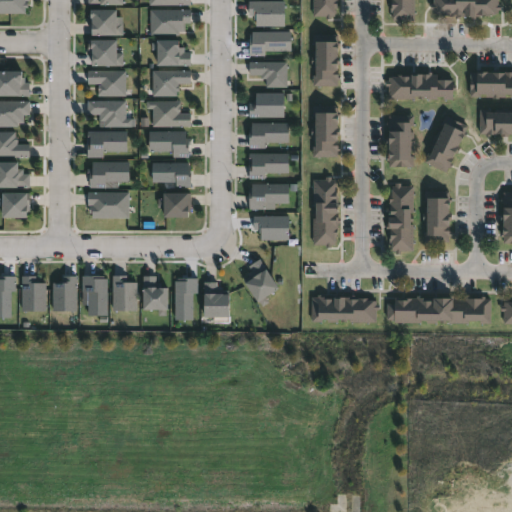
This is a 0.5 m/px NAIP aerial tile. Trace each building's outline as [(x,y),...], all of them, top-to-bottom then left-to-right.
[(0,0),(29,0),(29,5),(25,5),(25,14),(0,14),(0,0)] [(285,25),(285,0),(249,0),(249,14),(254,14),(254,18),(256,18),(256,25),(285,25)] [(340,0),(340,13),(335,13),(335,18),(326,18),(326,15),(314,15),(314,0),(340,0)] [(412,0),(412,20),(400,20),(400,24),(395,24),(395,20),(390,20),(390,12),(388,12),(388,0),(412,0)] [(496,0),(496,5),(499,5),(499,9),(496,9),(496,14),(487,13),(487,16),(474,16),(474,18),(469,18),(469,17),(461,17),(461,15),(440,15),(440,13),(431,13),(431,9),(428,9),(429,4),(431,4),(431,0),(496,0)] [(91,8),(118,9),(118,21),(123,21),(123,34),(91,34),(91,23),(86,23),(87,14),(91,14),(91,8)] [(150,9),(191,9),(191,23),(184,22),(183,30),(180,30),(180,35),(150,34),(150,9)] [(253,31),(291,30),(291,50),(265,50),(265,55),(249,55),(249,39),(250,39),(250,33),(253,33),(253,31)] [(339,33),(339,38),(341,38),(340,73),(341,73),(340,83),(314,83),(314,62),(313,62),(313,55),(314,55),(314,33),(339,33)] [(119,38),(119,51),(124,51),(124,64),(93,64),(93,52),(89,52),(88,38),(119,38)] [(180,40),(180,47),(184,47),(184,52),(191,52),(191,65),(158,65),(158,40),(180,40)] [(249,60),(287,61),(286,85),(266,85),(266,77),(261,77),(261,74),(249,73),(249,60)] [(31,81),(30,95),(0,95),(0,68),(24,69),(24,75),(26,75),(26,81),(31,81)] [(126,95),(98,95),(99,83),(88,83),(88,69),(127,69),(126,95)] [(153,69),(191,70),(191,84),(177,84),(177,95),(153,95),(153,69)] [(511,70),(511,95),(497,95),(497,99),(490,99),(490,95),(468,96),(468,72),(502,74),(502,72),(511,70)] [(436,75),(436,80),(450,81),(450,85),(453,85),(453,90),(450,90),(450,98),(421,98),(421,99),(417,99),(417,97),(408,97),(408,99),(387,99),(387,86),(383,86),(383,80),(386,80),(386,77),(394,77),(394,75),(401,75),(400,77),(407,77),(407,74),(424,74),(424,72),(429,72),(429,74),(436,75)] [(287,115),(250,116),(250,103),(254,102),(254,99),(257,99),(257,92),(287,91),(287,115)] [(126,100),(126,117),(133,117),(133,126),(106,125),(106,120),(100,120),(100,113),(88,112),(88,99),(126,100)] [(29,113),(25,113),(25,121),(19,121),(18,126),(0,125),(0,100),(30,101),(29,113)] [(180,100),(180,112),(190,112),(190,125),(152,126),(152,107),(146,107),(146,100),(180,100)] [(342,126),(341,139),(340,139),(340,145),(342,145),(342,149),(339,149),(339,156),(314,156),(315,133),(311,133),(311,127),(313,127),(314,104),(339,104),(339,110),(341,110),(341,126),(342,126)] [(508,108),(507,113),(511,113),(511,135),(506,135),(506,136),(488,135),(488,137),(483,136),(483,134),(477,134),(478,109),(498,110),(498,108),(508,108)] [(467,132),(466,134),(463,132),(458,144),(460,145),(457,152),(453,150),(452,153),(454,155),(451,161),(453,162),(451,166),(449,165),(446,170),(424,160),(446,114),(468,124),(465,130),(467,132)] [(411,116),(411,138),(413,138),(413,144),(411,144),(411,151),(406,150),(406,157),(411,157),(411,167),(387,167),(387,160),(385,160),(385,132),(387,132),(387,116),(411,116)] [(267,148),(250,148),(250,133),(251,133),(251,125),(253,125),(253,122),(291,121),(291,140),(267,141),(267,148)] [(0,130),(16,130),(16,136),(18,136),(18,143),(30,143),(30,156),(0,156),(0,130)] [(119,130),(129,130),(129,150),(105,150),(105,156),(88,156),(88,130),(119,130)] [(187,130),(187,137),(193,137),(193,143),(191,143),(191,157),(174,157),(174,155),(168,155),(168,150),(150,150),(150,130),(187,130)] [(267,178),(250,178),(250,152),(290,152),(290,171),(267,171),(267,178)] [(0,160),(19,160),(19,166),(24,166),(24,172),(30,172),(30,186),(0,186),(0,160)] [(131,161),(130,180),(107,180),(107,186),(90,186),(91,174),(88,174),(88,167),(93,167),(93,160),(131,161)] [(191,161),(190,170),(194,170),(193,186),(178,186),(178,181),(153,181),(153,160),(191,161)] [(329,177),(329,178),(334,178),(335,201),(333,201),(333,211),(335,211),(335,218),(337,218),(337,221),(335,221),(334,235),(332,235),(332,237),(333,237),(332,243),(328,243),(328,246),(323,246),(323,243),(311,243),(311,178),(323,178),(323,175),(329,175),(329,177)] [(267,209),(249,209),(249,187),(253,187),(253,182),(290,183),(290,202),(267,201),(267,209)] [(399,183),(399,186),(411,187),(411,212),(407,212),(407,216),(411,216),(411,221),(407,221),(406,225),(411,225),(411,252),(398,252),(398,255),(393,255),(393,251),(389,251),(389,243),(387,243),(387,230),(384,230),(384,219),(391,219),(391,216),(385,216),(385,212),(387,212),(388,194),(390,194),(390,186),(393,186),(393,183),(399,183)] [(31,204),(31,212),(29,212),(29,215),(4,215),(4,205),(0,205),(0,197),(4,197),(4,191),(31,191),(31,204)] [(129,212),(129,217),(93,217),(93,212),(90,212),(90,204),(89,204),(89,191),(130,191),(129,212)] [(192,203),(192,216),(166,215),(166,206),(160,205),(160,198),(166,198),(166,191),(192,191),(192,203)] [(445,198),(445,215),(448,215),(448,221),(444,221),(444,227),(446,227),(446,232),(449,232),(449,236),(446,236),(446,242),(423,242),(423,199),(427,199),(427,191),(447,191),(447,198),(445,198)] [(511,243),(501,243),(502,238),(498,237),(501,192),(511,192),(511,243)] [(290,214),(290,233),(288,233),(288,238),(262,239),(261,232),(259,232),(259,229),(254,229),(254,214),(290,214)] [(270,300),(263,305),(248,281),(252,279),(248,272),(253,269),(250,264),(262,256),(282,287),(268,296),(270,300)] [(78,310),(53,310),(54,281),(64,281),(64,274),(78,274),(78,310)] [(106,274),(106,277),(109,277),(109,314),(88,314),(88,291),(83,291),(83,275),(106,274)] [(137,281),(138,309),(113,310),(113,274),(127,274),(127,279),(131,279),(131,281),(137,281)] [(0,275),(16,275),(16,290),(11,290),(11,316),(0,316),(0,275)] [(37,275),(37,281),(48,281),(47,310),(22,310),(22,275),(37,275)] [(157,275),(157,285),(171,285),(171,308),(145,308),(145,275),(157,275)] [(193,292),(193,318),(175,318),(175,280),(178,280),(178,277),(198,277),(198,292),(193,292)] [(219,281),(219,286),(224,286),(224,292),(233,292),(233,316),(206,316),(207,281),(219,281)] [(354,294),(354,298),(368,296),(368,299),(376,299),(376,304),(379,303),(379,309),(375,309),(375,321),(349,321),(349,318),(346,318),(346,321),(341,321),(341,317),(337,317),(337,320),(327,320),(327,317),(322,317),(322,321),(312,321),(311,296),(317,296),(317,294),(322,294),(322,297),(332,297),(332,295),(349,296),(349,294),(354,294)] [(485,295),(485,297),(491,297),(491,322),(480,322),(480,318),(468,318),(468,321),(449,321),(449,318),(446,318),(446,321),(440,321),(440,318),(436,318),(436,321),(427,321),(427,318),(421,318),(421,321),(394,321),(394,318),(387,318),(387,303),(394,303),(394,296),(417,296),(417,294),(420,294),(420,295),(424,295),(424,298),(430,298),(431,300),(431,296),(449,296),(449,294),(453,294),(453,297),(464,297),(464,294),(468,294),(468,296),(485,295)] [(511,322),(505,322),(505,310),(502,310),(502,304),(505,304),(505,301),(511,301),(511,322)]
